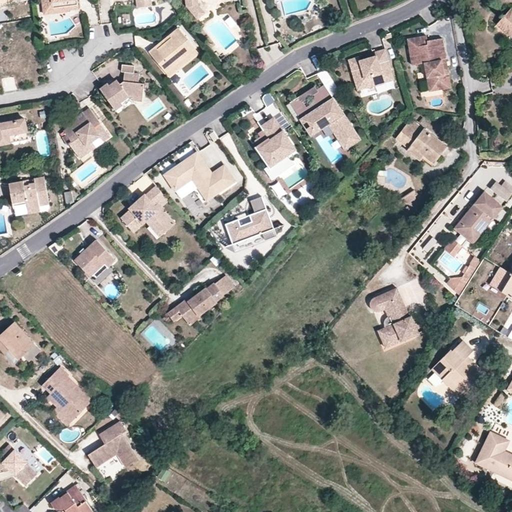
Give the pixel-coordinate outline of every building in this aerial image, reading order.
[(42,0),(43,2),(52,1),(52,5),(67,4),(68,8),(78,7),(77,0),(42,0)] [(153,7),(151,0),(137,0),(139,9),(153,7)] [(184,0),(186,5),(197,18),(202,14),(196,6),(195,0),(184,0)] [(52,1),(43,2),(44,14),(69,10),(68,8),(67,4),(52,5),(52,1)] [(497,24),(505,31),(511,31),(511,32),(511,8),(497,24)] [(157,50),(154,47),(149,52),(165,73),(194,49),(177,28),(168,36),(171,39),(157,50)] [(168,36),(154,47),(157,50),(171,39),(168,36)] [(426,36),(407,40),(412,66),(424,64),(429,92),(451,88),(442,39),(427,41),(426,36)] [(194,49),(165,73),(169,78),(198,54),(194,49)] [(376,54),(376,57),(372,60),(369,62),(364,63),(361,61),(360,59),(350,61),(359,91),(368,89),(368,90),(385,85),(385,84),(394,81),(386,52),(376,54)] [(133,75),(134,68),(123,66),(122,74),(125,74),(133,75)] [(109,86),(101,92),(115,110),(122,105),(120,104),(129,97),(141,98),(143,86),(138,85),(138,76),(133,75),(125,74),(124,82),(120,84),(118,83),(116,83),(115,84),(114,86),(115,88),(112,90),(109,86)] [(0,79),(4,92),(17,89),(14,76),(0,79)] [(312,101),(310,107),(306,109),(299,98),(290,104),(311,137),(329,125),(345,150),(360,141),(325,87),(312,95),(312,101)] [(306,109),(310,107),(303,95),(299,98),(306,109)] [(271,96),(263,100),(267,107),(275,103),(271,96)] [(109,136),(89,109),(82,114),(84,117),(64,131),(66,135),(63,138),(68,146),(69,145),(79,158),(109,136)] [(0,143),(10,142),(9,135),(27,132),(25,120),(0,124),(0,143)] [(298,155),(273,120),(262,127),(265,132),(259,136),(265,145),(256,151),(268,168),(286,155),(290,161),(298,155)] [(397,138),(409,148),(412,146),(435,162),(447,146),(411,120),(397,138)] [(28,139),(27,132),(9,135),(10,142),(28,139)] [(212,170),(224,162),(213,145),(201,153),(212,170)] [(412,146),(409,148),(408,150),(414,155),(416,153),(433,165),(435,162),(412,146)] [(179,169),(178,167),(165,176),(176,191),(193,180),(207,201),(235,182),(225,166),(212,174),(198,154),(182,164),(183,167),(179,169)] [(24,188),(22,181),(8,184),(12,202),(18,201),(19,205),(25,204),(26,210),(38,208),(38,205),(47,204),(42,177),(32,179),(33,184),(28,185),(29,187),(24,188)] [(32,179),(22,181),(24,188),(29,187),(28,185),(33,184),(32,179)] [(490,189),(507,202),(511,196),(511,186),(506,182),(503,186),(497,181),(490,189)] [(166,197),(156,186),(146,194),(145,193),(140,198),(145,203),(137,210),(132,205),(129,208),(130,209),(121,218),(134,232),(146,222),(151,226),(155,223),(164,234),(176,223),(162,207),(158,203),(166,197)] [(400,200),(407,204),(416,199),(416,189),(400,200)] [(72,194),(66,195),(68,205),(75,203),(72,194)] [(261,196),(249,201),(255,213),(249,215),(252,221),(241,226),(238,220),(226,226),(235,245),(264,232),(267,239),(278,234),(261,196)] [(162,207),(169,201),(166,197),(158,203),(162,207)] [(482,197),(472,209),(474,211),(461,227),(476,241),(488,227),(500,212),(482,197)] [(145,203),(140,198),(132,205),(137,210),(145,203)] [(474,211),(472,209),(452,232),(470,248),(476,241),(461,227),(474,211)] [(252,221),(249,215),(238,220),(241,226),(252,221)] [(161,237),(164,234),(155,223),(151,226),(161,237)] [(64,247),(59,239),(48,247),(54,254),(64,247)] [(429,257),(440,245),(434,239),(423,251),(429,257)] [(96,240),(85,250),(80,255),(74,260),(90,276),(104,263),(107,266),(114,259),(96,240)] [(462,247),(454,240),(446,250),(453,257),(462,247)] [(460,297),(482,262),(476,257),(462,277),(450,278),(449,284),(460,297)] [(503,292),(511,276),(511,265),(503,260),(489,284),(503,292)] [(107,266),(104,263),(90,276),(95,282),(109,269),(107,266)] [(226,274),(215,282),(224,295),(235,287),(226,274)] [(511,276),(503,292),(511,297),(511,276)] [(190,303),(187,299),(168,312),(174,321),(183,315),(186,318),(197,311),(200,315),(210,307),(208,304),(216,298),(218,300),(224,295),(215,282),(207,288),(206,287),(194,296),(196,299),(190,303)] [(393,296),(390,291),(376,297),(373,299),(371,301),(370,304),(371,306),(372,309),(375,311),(378,311),(381,310),(385,309),(388,316),(386,318),(384,320),(384,324),(385,327),(387,332),(380,335),(385,348),(419,333),(412,316),(409,317),(399,293),(393,296)] [(193,294),(187,299),(190,303),(196,299),(194,296),(193,294)] [(219,301),(218,300),(216,298),(208,304),(210,307),(219,301)] [(197,311),(186,318),(191,325),(202,317),(200,315),(197,311)] [(0,336),(0,339),(10,350),(12,351),(13,349),(21,358),(24,355),(35,345),(15,323),(0,336)] [(387,332),(385,327),(378,330),(380,335),(387,332)] [(0,348),(5,354),(10,350),(0,339),(0,348)] [(484,373),(467,356),(472,350),(462,341),(451,352),(450,350),(435,366),(463,394),(484,373)] [(35,345),(24,355),(30,361),(41,351),(35,345)] [(62,362),(58,358),(52,362),(56,367),(62,362)] [(463,394),(435,366),(432,369),(460,397),(463,394)] [(52,393),(50,394),(56,399),(53,402),(58,407),(73,422),(93,401),(68,377),(69,375),(61,367),(44,385),(52,393)] [(56,399),(50,394),(47,397),(53,402),(56,399)] [(507,397),(502,394),(495,405),(500,408),(507,397)] [(68,426),(73,422),(58,407),(53,412),(68,426)] [(128,431),(121,422),(100,435),(106,444),(90,455),(97,468),(118,454),(127,468),(140,460),(123,434),(128,431)] [(508,441),(490,432),(475,463),(511,479),(511,454),(504,451),(508,441)] [(0,469),(5,464),(11,470),(12,468),(16,472),(15,474),(26,485),(37,473),(26,463),(28,461),(11,444),(0,454),(0,469)] [(61,509),(63,507),(65,505),(69,509),(66,511),(67,511),(92,511),(93,508),(87,500),(87,499),(76,483),(67,490),(68,492),(60,498),(59,496),(51,502),(55,507),(61,509)]
